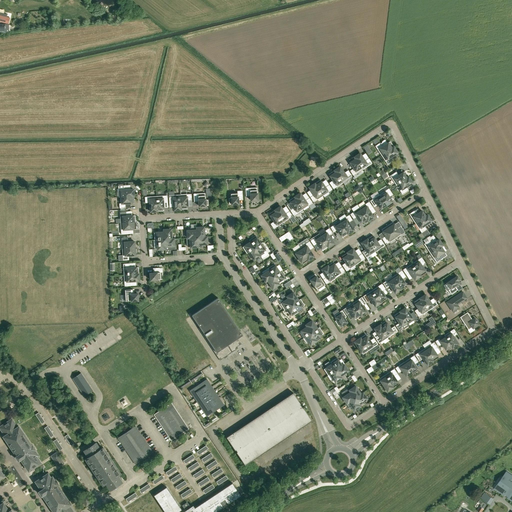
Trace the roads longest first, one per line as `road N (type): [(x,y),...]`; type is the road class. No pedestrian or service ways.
road 1 (residential): [(425,192),(396,131),(385,125),(257,211)]
road 2 (residential): [(384,403),(491,332),(460,259)]
road 3 (tertiary): [(350,451),(511,342)]
road 4 (residential): [(297,369),(220,254),(219,213)]
road 5 (residential): [(230,212),(232,251),(305,362)]
road 6 (unknown): [(27,385),(53,371),(64,374),(139,480)]
road 7 (residential): [(425,192),(299,275)]
road 8 (unclassified): [(460,259),(341,339)]
road 9 (unknown): [(105,503),(27,385)]
